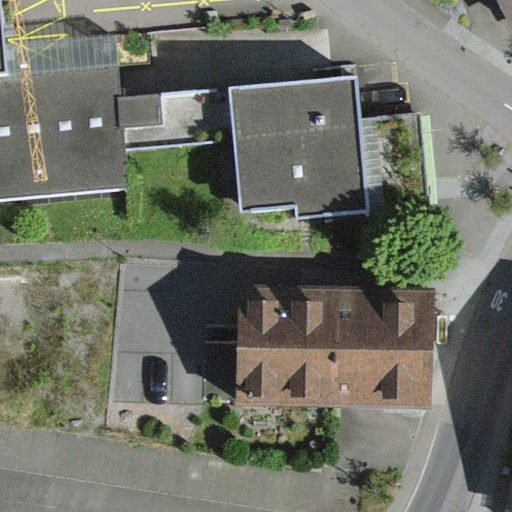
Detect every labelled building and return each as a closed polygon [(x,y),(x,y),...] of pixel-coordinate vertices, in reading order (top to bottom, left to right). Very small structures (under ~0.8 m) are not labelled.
[(2,0),(0,0),(0,75),(8,75),(2,0)] [(511,0),(500,0),(511,21),(511,0)] [(18,63),(125,59),(124,33),(17,37),(18,63)] [(116,68),(0,76),(0,197),(125,188),(122,149),(118,99),(116,68)] [(359,78),(229,89),(233,139),(239,210),(296,205),(297,220),(368,214),(433,209),(425,113),(362,118),(359,78)] [(229,89),(118,99),(122,149),(233,139),(229,89)] [(438,292),(246,286),(243,406),(434,411),(438,292)]
